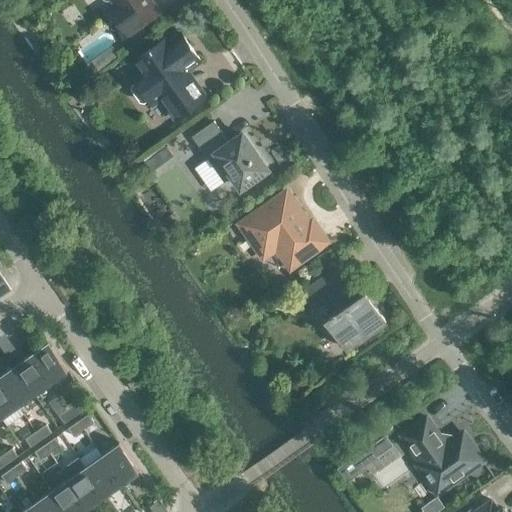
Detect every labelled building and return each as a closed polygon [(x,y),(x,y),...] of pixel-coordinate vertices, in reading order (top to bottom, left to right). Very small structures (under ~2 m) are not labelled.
[(127,36),(160,13),(150,0),(104,0),(105,0),(108,1),(109,0),(111,0),(115,5),(109,10),(127,36)] [(185,72),(201,61),(182,34),(167,44),(164,39),(135,60),(143,71),(133,78),(137,83),(134,85),(133,89),(141,101),(145,101),(148,99),(152,105),(161,98),(176,119),(206,98),(190,76),(189,77),(185,72)] [(94,75),(119,57),(112,47),(87,65),(94,75)] [(214,122),(192,137),(208,159),(194,168),(210,191),(224,181),(224,182),(232,176),(241,189),(268,170),(242,134),(228,144),(221,134),(222,133),(222,132),(220,133),(214,123),(215,123),(214,122)] [(158,155),(145,165),(152,175),(165,165),(158,155)] [(327,242),(312,222),(309,224),(287,192),(241,224),(264,257),(277,248),(291,268),(327,242)] [(334,312),(333,312),(332,313),(333,315),(326,320),(347,349),(386,322),(375,306),(376,305),(365,290),(357,296),(346,280),(343,281),(335,270),(306,291),(314,303),(324,297),(334,312)] [(48,342),(41,347),(31,354),(51,383),(68,370),(48,342)] [(51,383),(31,354),(14,366),(34,394),(51,383)] [(34,394),(14,366),(0,376),(0,381),(17,406),(34,394)] [(17,406),(0,381),(0,416),(1,418),(17,406)] [(79,401),(69,408),(75,417),(85,409),(79,401)] [(75,417),(69,408),(59,416),(64,424),(75,417)] [(94,422),(88,414),(78,421),(84,429),(94,422)] [(451,442),(442,440),(426,418),(403,435),(422,462),(418,465),(438,493),(454,481),(456,483),(468,475),(466,472),(483,461),(463,433),(451,442)] [(84,429),(78,421),(68,429),(74,437),(84,429)] [(46,425),(36,432),(41,440),(52,433),(46,425)] [(41,440),(36,432),(25,439),(31,447),(41,440)] [(395,446),(386,434),(371,445),(379,457),(395,446)] [(61,446),(55,438),(45,445),(50,453),(61,446)] [(119,443),(102,455),(122,484),(139,471),(119,443)] [(50,453),(45,445),(35,452),(40,460),(50,453)] [(346,479),(378,456),(370,445),(338,467),(346,479)] [(13,448),(2,455),(8,463),(18,456),(13,448)] [(122,484),(102,455),(85,467),(105,495),(122,484)] [(27,469),(22,461),(11,468),(17,476),(27,469)] [(105,495),(85,467),(69,479),(89,507),(105,495)] [(17,476),(11,468),(1,476),(7,484),(17,476)] [(81,511),(89,507),(69,479),(52,491),(67,511),(81,511)] [(67,511),(52,491),(35,502),(42,511),(67,511)] [(506,511),(504,509),(500,511),(492,500),(475,511),(472,511),(470,511),(506,511)] [(42,511),(35,502),(21,511),(42,511)]
